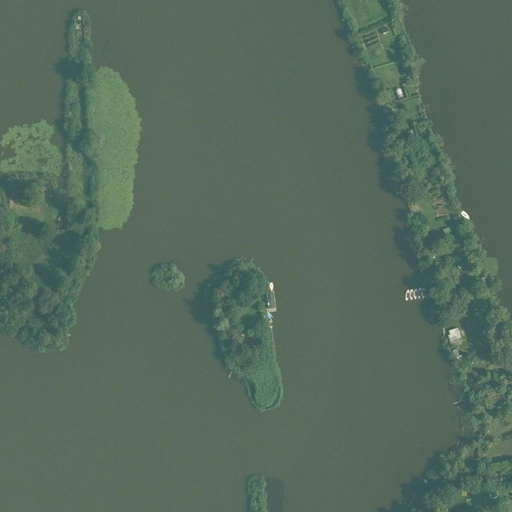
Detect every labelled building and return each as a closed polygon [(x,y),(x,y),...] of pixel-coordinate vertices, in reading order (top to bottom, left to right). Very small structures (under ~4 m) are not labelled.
[(435,245),(426,249),(430,258),(439,255),(435,245)] [(269,310),(275,309),(274,298),(273,298),(272,293),(266,294),(267,301),(268,301),(269,310)] [(451,336),(449,337),(451,342),(462,338),(458,329),(450,332),(451,336)] [(458,350),(453,351),(456,360),(458,360),(459,363),(464,362),(462,357),(460,357),(458,350)] [(504,473),(490,476),(492,487),(506,485),(504,473)]
